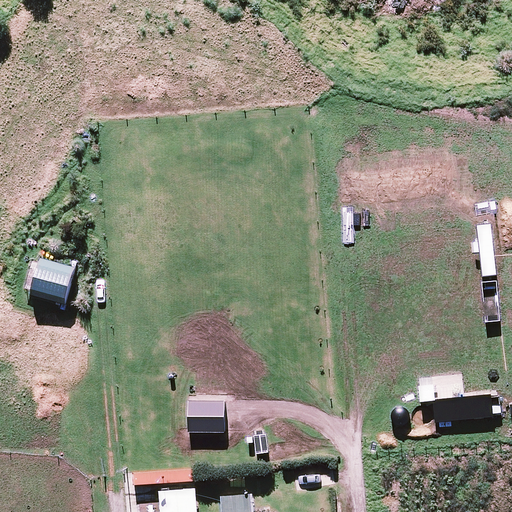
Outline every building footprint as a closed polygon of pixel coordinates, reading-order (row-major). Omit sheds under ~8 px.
[(76,268),(43,259),(35,288),(68,296),(76,268)] [(180,343),(166,343),(166,372),(181,372),(180,343)] [(334,483),(330,466),(295,474),(298,490),(334,483)] [(136,470),(136,484),(194,481),(194,467),(136,470)] [(197,511),(196,486),(160,488),(161,511),(197,511)] [(253,511),(254,494),(225,494),(224,511),(253,511)]
